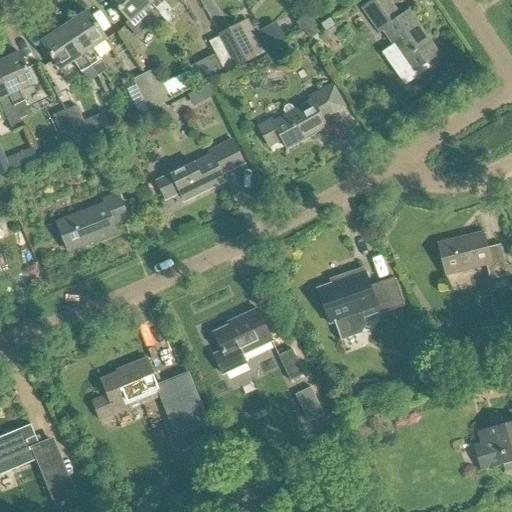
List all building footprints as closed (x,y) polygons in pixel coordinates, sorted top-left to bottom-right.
[(160,32),(169,24),(146,0),(109,0),(129,21),(125,25),(137,38),(153,24),(160,32)] [(172,11),(169,7),(162,0),(146,0),(169,24),(174,19),(169,14),(172,11)] [(401,18),(392,6),(387,0),(373,0),(362,8),(371,21),(380,34),(384,31),(395,46),(383,54),(405,86),(430,69),(426,64),(439,56),(409,13),(401,18)] [(65,28),(92,67),(98,77),(108,71),(94,50),(107,41),(88,13),(65,28)] [(304,17),(296,25),(311,41),(319,33),(304,17)] [(326,34),(336,27),(331,19),(321,26),(326,34)] [(92,67),(65,28),(43,43),(62,72),(75,63),(82,74),(92,67)] [(230,33),(221,38),(238,69),(247,64),(258,59),(241,28),(230,33)] [(276,47),(266,29),(261,32),(271,50),(276,47)] [(208,45),(224,76),(238,69),(221,38),(208,45)] [(0,63),(0,76),(22,123),(24,128),(35,123),(26,104),(20,92),(35,86),(20,55),(0,63)] [(144,75),(160,107),(172,101),(156,69),(144,75)] [(160,107),(144,75),(133,80),(144,101),(136,105),(141,116),(160,107)] [(22,123),(0,76),(0,103),(5,114),(11,128),(22,123)] [(209,85),(203,88),(210,99),(215,96),(209,85)] [(346,109),(333,86),(309,99),(312,103),(274,124),(273,121),(259,129),(270,149),(283,141),(287,150),(327,128),(323,121),(346,109)] [(65,112),(78,145),(88,141),(74,108),(65,112)] [(78,145),(65,112),(51,117),(64,150),(78,145)] [(245,165),(233,141),(209,153),(212,158),(172,177),(158,183),(166,201),(181,194),(185,202),(225,182),(222,176),(245,165)] [(0,177),(9,174),(0,151),(0,177)] [(128,220),(119,195),(103,201),(105,206),(58,224),(69,253),(117,234),(114,225),(128,220)] [(511,290),(511,289),(509,277),(501,246),(488,249),(484,234),(438,245),(446,276),(487,266),(494,295),(511,290)] [(33,261),(28,250),(18,255),(23,266),(33,261)] [(329,321),(333,319),(341,342),(362,334),(366,325),(360,310),(375,305),(379,316),(404,307),(395,279),(370,287),(364,270),(340,279),(342,282),(318,290),(329,321)] [(245,366),(241,357),(273,342),(258,311),(238,320),(239,323),(214,334),(222,352),(212,357),(222,376),(245,366)] [(293,350),(280,356),(291,382),(305,376),(293,350)] [(160,393),(147,360),(126,369),(127,371),(102,381),(108,397),(94,403),(101,421),(117,415),(115,411),(160,393)] [(433,385),(440,371),(421,362),(415,376),(433,385)] [(209,427),(206,419),(193,386),(188,373),(157,385),(160,393),(159,393),(160,397),(174,431),(177,439),(209,427)] [(511,373),(496,378),(499,390),(511,386),(511,373)] [(511,423),(479,433),(482,445),(474,447),(481,472),(506,465),(508,470),(511,469),(511,423)] [(0,439),(0,472),(9,469),(10,472),(39,460),(57,503),(75,496),(71,487),(63,468),(52,442),(40,448),(31,427),(0,439)]
